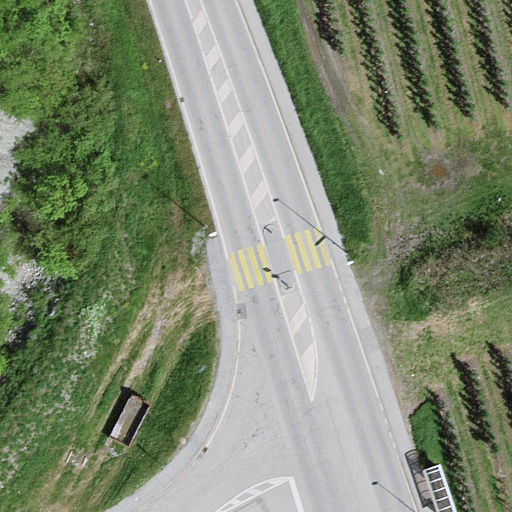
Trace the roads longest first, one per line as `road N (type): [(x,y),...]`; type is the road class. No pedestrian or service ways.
road 1 (tertiary): [(190,0),(346,458)]
road 2 (residential): [(346,458),(231,511)]
